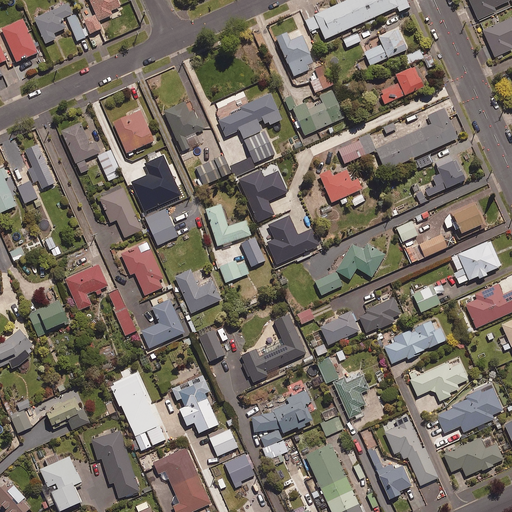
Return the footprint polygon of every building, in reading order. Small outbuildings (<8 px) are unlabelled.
[(87,0),(97,21),(111,15),(109,12),(119,7),(115,0),(87,0)] [(394,0),(345,0),(313,15),(324,40),(397,7),(394,0)] [(65,28),(61,19),(71,14),(67,4),(32,19),(44,44),(55,39),(52,34),(65,28)] [(37,53),(21,19),(0,28),(0,30),(15,63),(37,53)] [(511,45),(511,19),(483,32),(495,57),(511,49),(511,48),(511,46),(511,45)] [(398,42),(393,31),(377,38),(381,45),(364,53),(369,66),(406,50),(402,40),(398,42)] [(285,33),(275,38),(286,64),(309,54),(301,35),(289,41),(285,33)] [(361,42),(357,34),(344,40),(347,48),(361,42)] [(333,85),(325,66),(315,70),(319,79),(312,83),(316,93),(333,85)] [(413,67),(394,75),(397,84),(380,91),(385,104),(422,88),(413,67)] [(343,118),(331,91),(319,97),(322,104),(307,110),(303,103),(292,108),(304,136),(343,118)] [(278,114),(269,94),(239,107),(240,111),(217,121),(224,137),(278,114)] [(183,102),(162,112),(180,152),(188,148),(184,138),(203,129),(198,119),(196,120),(192,111),(188,112),(183,102)] [(443,108),(427,116),(431,124),(375,149),(385,171),(457,139),(443,108)] [(154,141),(140,109),(113,121),(126,152),(154,141)] [(418,120),(415,114),(406,118),(409,124),(418,120)] [(80,122),(61,130),(75,163),(100,152),(96,141),(90,144),(80,122)] [(396,130),(394,124),(384,128),(386,134),(396,130)] [(55,182),(38,143),(25,149),(42,188),(55,182)] [(119,170),(111,151),(98,156),(109,181),(119,177),(116,172),(119,170)] [(232,174),(224,156),(196,168),(200,177),(194,179),(198,188),(232,174)] [(433,163),(430,156),(417,161),(420,169),(433,163)] [(450,157),(435,163),(437,168),(435,168),(438,174),(431,178),(435,187),(425,191),(427,197),(464,181),(455,160),(452,162),(450,157)] [(248,159),(230,166),(235,177),(252,169),(248,159)] [(0,211),(16,205),(0,168),(0,211)] [(328,171),(318,176),(330,204),(361,190),(357,179),(350,182),(345,171),(331,177),(328,171)] [(30,183),(18,189),(26,204),(38,198),(30,183)] [(123,187),(99,197),(110,222),(116,219),(124,237),(142,229),(123,187)] [(423,192),(416,195),(420,204),(427,201),(423,192)] [(268,195),(256,200),(269,228),(277,224),(279,228),(287,224),(285,220),(299,214),(290,194),(278,199),(279,202),(273,205),(268,195)] [(366,201),(363,195),(352,200),(355,206),(366,201)] [(477,211),(473,202),(448,213),(449,215),(444,220),(444,223),(446,229),(452,227),(458,240),(486,227),(479,210),(477,211)] [(219,205),(204,210),(216,247),(250,236),(246,221),(227,227),(219,205)] [(178,237),(165,209),(145,218),(158,246),(178,237)] [(426,212),(415,217),(418,223),(429,218),(426,212)] [(420,235),(414,221),(396,229),(402,243),(420,235)] [(447,248),(442,236),(420,245),(425,258),(447,248)] [(61,254),(52,237),(43,242),(52,258),(61,254)] [(265,261),(255,238),(242,244),(252,267),(265,261)] [(500,266),(490,242),(486,244),(486,243),(456,255),(465,274),(456,278),(458,284),(500,266)] [(384,255),(366,244),(362,251),(351,244),(334,272),(349,281),(356,269),(370,278),(384,255)] [(141,253),(138,246),(121,253),(130,274),(134,273),(144,295),(163,287),(159,280),(163,278),(150,249),(141,253)] [(22,247),(10,253),(14,262),(26,256),(22,247)] [(249,275),(243,260),(220,268),(226,283),(249,275)] [(108,285),(98,263),(64,278),(79,310),(92,304),(87,294),(94,290),(94,291),(108,285)] [(198,287),(190,269),(175,276),(191,312),(221,299),(213,280),(198,287)] [(511,290),(502,295),(498,285),(474,295),(476,300),(465,305),(476,329),(511,312),(511,290)] [(442,304),(434,286),(414,295),(422,313),(442,304)] [(136,332),(119,291),(109,295),(126,336),(136,332)] [(393,298),(365,311),(366,314),(358,317),(366,334),(377,329),(378,330),(394,323),(392,318),(400,315),(393,298)] [(69,322),(59,299),(28,312),(38,336),(69,322)] [(184,332),(169,299),(151,307),(159,323),(141,330),(149,347),(184,332)] [(314,319),(309,309),(298,315),(303,325),(314,319)] [(350,310),(338,316),(339,318),(320,326),(328,344),(359,330),(350,310)] [(306,352),(289,314),(274,320),(285,344),(259,355),(256,348),(241,355),(253,381),(268,375),(266,370),(306,352)] [(511,320),(500,326),(511,351),(511,320)] [(409,331),(392,338),(394,343),(383,348),(391,365),(406,358),(407,360),(420,355),(419,353),(445,341),(440,329),(434,331),(430,322),(413,329),(414,332),(410,334),(409,331)] [(33,345),(19,328),(3,341),(0,342),(0,365),(9,362),(12,368),(19,364),(30,355),(26,350),(33,345)] [(225,356),(214,332),(200,338),(211,362),(225,356)] [(328,353),(324,345),(315,349),(319,357),(328,353)] [(344,351),(336,354),(340,363),(347,360),(344,351)] [(339,378),(330,357),(320,362),(328,382),(339,378)] [(447,364),(409,381),(417,397),(429,392),(435,393),(439,402),(450,397),(448,393),(458,389),(456,385),(467,380),(460,364),(449,369),(447,364)] [(203,374),(171,388),(177,400),(181,398),(185,406),(179,409),(187,425),(194,422),(199,432),(219,424),(205,393),(210,390),(203,374)] [(344,377),(333,381),(350,418),(362,412),(359,406),(366,403),(361,392),(369,388),(363,375),(346,382),(344,377)] [(481,393),(480,391),(465,397),(466,400),(451,407),(452,409),(436,416),(444,435),(460,428),(462,434),(494,420),(492,416),(502,411),(492,388),(481,393)] [(311,402),(306,390),(287,398),(289,403),(273,410),(274,412),(261,414),(262,416),(253,417),(255,431),(281,428),(283,433),(314,420),(306,404),(311,402)] [(75,397),(53,406),(55,410),(47,413),(53,428),(68,422),(72,430),(90,422),(84,408),(80,409),(75,397)] [(30,407),(28,400),(18,404),(21,411),(30,407)] [(338,416),(335,408),(322,413),(326,421),(338,416)] [(32,428),(26,414),(12,420),(18,434),(32,428)] [(344,429),(338,417),(321,425),(327,437),(344,429)] [(439,477),(425,447),(422,448),(411,421),(385,432),(395,453),(400,451),(404,459),(408,457),(420,486),(439,477)] [(166,441),(160,427),(135,438),(141,452),(166,441)] [(120,430),(91,439),(98,459),(102,458),(110,483),(114,482),(119,498),(140,491),(120,430)] [(238,448),(230,430),(210,439),(218,457),(238,448)] [(288,452),(278,430),(261,438),(270,460),(288,452)] [(486,448),(481,437),(444,454),(452,471),(462,467),(466,476),(482,469),(483,470),(494,465),(493,464),(504,459),(497,443),(486,448)] [(362,511),(331,443),(306,454),(332,511),(362,511)] [(186,447),(153,462),(158,474),(165,470),(180,503),(172,506),(175,511),(191,511),(211,503),(186,447)] [(354,450),(347,453),(353,466),(359,463),(354,450)] [(254,476),(245,454),(225,464),(236,488),(242,486),(240,482),(254,476)] [(69,456),(40,469),(47,486),(55,483),(57,488),(51,491),(59,511),(80,501),(73,485),(80,481),(69,456)] [(153,468),(147,456),(140,460),(146,471),(153,468)] [(412,485),(403,465),(379,475),(390,499),(401,494),(399,490),(412,485)] [(360,466),(354,468),(360,481),(366,478),(360,466)] [(4,483),(0,486),(0,508),(3,511),(25,511),(30,508),(24,502),(27,499),(12,482),(7,486),(4,483)] [(373,493),(367,496),(373,509),(378,506),(373,493)]
